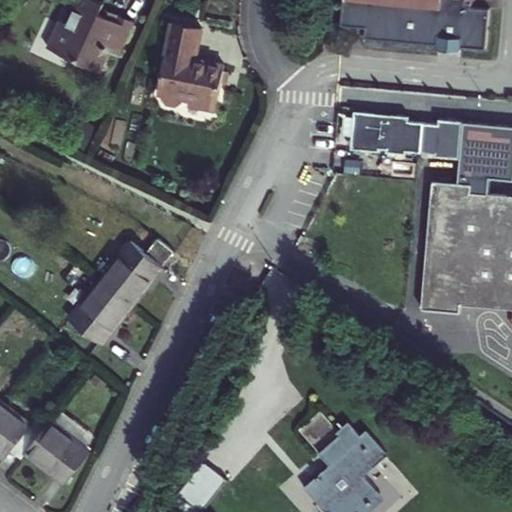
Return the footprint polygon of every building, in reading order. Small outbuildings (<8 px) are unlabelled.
[(62,0),(44,42),(94,64),(104,43),(115,48),(130,15),(114,8),(111,14),(95,7),(98,0),(62,0)] [(342,0),(340,25),(366,27),(365,38),(437,44),(436,49),(460,51),(461,46),(485,48),(489,10),(471,8),(472,3),(475,0),(342,0)] [(201,20),(171,14),(156,86),(161,87),(160,90),(165,96),(174,97),(180,91),(187,92),(186,98),(214,103),(223,58),(203,54),(203,56),(194,53),(201,20)] [(375,112),(354,110),(350,148),(378,151),(379,148),(386,149),(386,152),(405,153),(406,150),(435,153),(435,156),(460,158),(463,120),(438,118),(438,123),(408,120),(409,115),(391,114),(390,119),(374,117),(375,112)] [(471,186),(431,182),(420,307),(460,311),(460,305),(511,309),(511,196),(470,193),(471,186)] [(162,235),(151,250),(166,263),(177,249),(162,235)] [(71,319),(105,346),(117,331),(151,288),(167,268),(132,241),(121,255),(126,260),(89,308),(83,304),(71,319)] [(70,485),(95,453),(55,422),(47,431),(35,421),(32,425),(0,400),(0,453),(8,459),(13,452),(24,461),(30,454),(50,470),(70,485)] [(360,435),(350,423),(338,433),(341,436),(320,454),(330,466),(305,487),(326,511),(329,511),(332,510),(333,511),(357,511),(360,510),(362,511),(368,511),(383,500),(362,474),(387,453),(367,429),(360,435)] [(204,511),(208,511),(231,482),(207,464),(183,496),(204,511)] [(204,511),(183,496),(177,504),(187,511),(204,511)]
